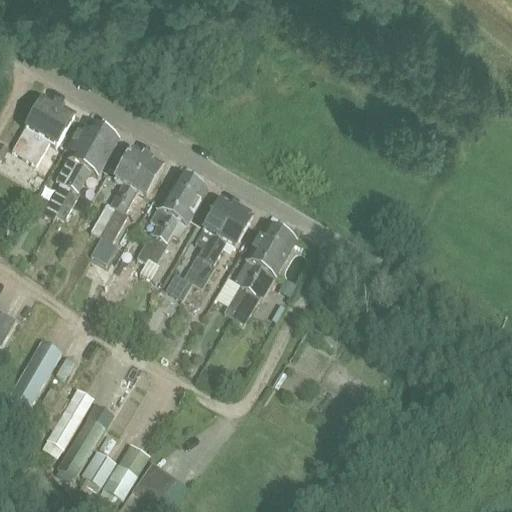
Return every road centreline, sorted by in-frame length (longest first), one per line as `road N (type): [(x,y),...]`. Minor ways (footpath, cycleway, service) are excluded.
road 1 (residential): [(499,334),(0,53)]
road 2 (track): [(0,268),(206,403),(233,411),(254,394),(335,244)]
